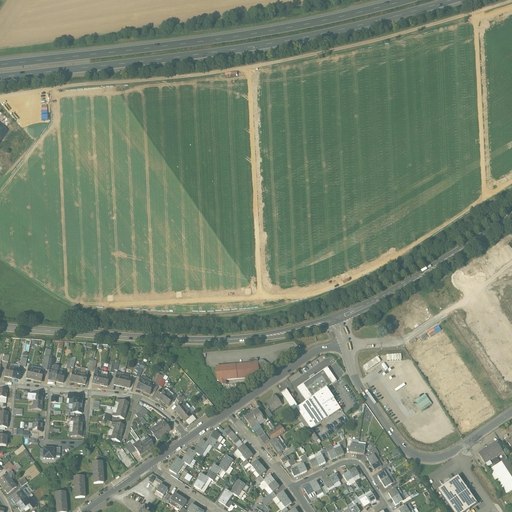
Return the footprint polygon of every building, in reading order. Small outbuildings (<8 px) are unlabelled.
[(506,294),(511,291),(508,286),(503,289),(506,294)] [(495,290),(460,310),(506,390),(511,385),(511,324),(503,308),(503,306),(499,304),(497,300),(500,298),(495,290)] [(52,358),(49,357),(46,370),(50,371),(51,368),(53,368),(55,361),(52,360),(52,358)] [(260,361),(258,363),(259,374),(267,369),(269,365),(263,360),(260,361)] [(258,363),(216,367),(217,381),(256,377),(260,376),(259,374),(258,363)] [(31,366),(31,369),(28,369),(25,378),(33,380),(36,367),(31,366)] [(41,368),(36,367),(33,380),(41,382),(43,372),(40,371),(41,368)] [(58,368),(55,367),(54,369),(53,368),(51,368),(50,371),(48,380),(55,382),(58,369),(58,368)] [(14,369),(6,368),(4,377),(12,379),(14,369)] [(21,371),(14,369),(12,379),(19,380),(21,371)] [(62,370),(58,369),(55,382),(63,384),(65,374),(62,374),(62,370)] [(80,371),(72,369),(69,382),(77,384),(80,371)] [(85,372),(80,371),(77,384),(85,386),(87,376),(84,375),(85,372)] [(297,408),(298,410),(311,429),(341,409),(327,388),(333,384),(323,371),(303,385),(312,398),(298,407),(297,408)] [(101,376),(94,374),(92,384),(99,385),(101,376)] [(155,383),(155,385),(158,387),(163,379),(164,377),(159,375),(157,379),(155,383)] [(109,378),(101,376),(99,385),(107,387),(109,378)] [(123,377),(116,376),(114,385),(121,387),(123,377)] [(131,379),(123,377),(121,387),(129,389),(131,379)] [(143,381),(140,380),(136,389),(143,392),(148,380),(144,378),(143,381)] [(155,383),(148,380),(143,392),(150,395),(155,385),(155,383)] [(168,395),(162,390),(156,398),(162,403),(168,395)] [(297,408),(298,407),(286,390),(282,393),(295,412),(298,410),(297,408)] [(43,394),(30,393),(30,395),(28,395),(28,401),(33,401),(42,402),(43,394)] [(82,397),(75,396),(75,395),(68,394),(68,399),(70,399),(70,404),(73,404),(82,405),(82,397)] [(423,411),(433,404),(426,394),(416,401),(423,411)] [(174,400),(168,395),(162,403),(168,407),(174,400)] [(276,397),(266,404),(272,413),(273,413),(272,411),(281,405),(282,406),(276,397)] [(42,402),(33,401),(32,410),(41,411),(42,402)] [(129,403),(120,401),(118,409),(126,411),(129,403)] [(82,405),(73,404),(72,410),(69,410),(69,412),(69,413),(74,413),(81,413),(82,405)] [(187,411),(182,405),(175,411),(180,417),(187,411)] [(126,411),(118,409),(115,417),(124,419),(126,411)] [(263,418),(258,410),(251,414),(259,425),(265,421),(265,420),(263,418)] [(8,413),(0,411),(0,419),(8,420),(8,413)] [(192,416),(187,411),(180,417),(185,423),(192,416)] [(138,413),(136,415),(138,418),(139,420),(142,423),(143,425),(146,423),(142,418),(138,413)] [(259,425),(251,414),(245,419),(252,430),(254,434),(256,433),(261,429),(259,425)] [(266,416),(263,418),(265,420),(265,421),(272,431),(274,429),(266,416)] [(74,419),(74,422),(70,422),(70,428),(82,429),(83,420),(74,419)] [(124,426),(113,422),(110,431),(113,432),(122,434),(124,426)] [(42,425),(33,424),(32,432),(42,432),(42,425)] [(166,424),(159,429),(164,436),(171,431),(166,424)] [(82,429),(70,428),(70,433),(73,433),(73,436),(82,437),(82,429)] [(281,428),(270,435),(274,440),(270,443),(274,450),(280,445),(276,439),(285,433),(281,428)] [(164,436),(159,429),(152,434),(157,441),(164,436)] [(256,433),(260,439),(265,435),(261,429),(256,433)] [(122,434),(113,432),(111,440),(120,442),(122,434)] [(221,436),(214,432),(210,438),(220,444),(223,439),(220,437),(221,436)] [(265,435),(260,439),(264,444),(269,440),(265,435)] [(153,446),(148,439),(146,440),(144,438),(139,441),(146,451),(153,446)] [(220,444),(210,438),(207,444),(209,445),(216,450),(220,444)] [(146,451),(139,441),(130,448),(133,452),(136,450),(140,456),(146,451)] [(207,444),(202,441),(198,447),(205,451),(209,445),(207,444)] [(503,453),(496,443),(478,454),(485,465),(503,453)] [(248,451),(244,445),(239,449),(238,450),(242,456),(248,451)] [(280,445),(274,450),(278,455),(284,451),(280,445)] [(358,446),(351,445),(351,448),(350,453),(357,454),(358,446)] [(48,448),(44,448),(43,459),(54,459),(54,456),(54,447),(48,447),(48,448)] [(205,451),(198,447),(194,453),(196,454),(201,457),(205,451)] [(239,449),(237,447),(228,454),(231,456),(235,452),(238,450),(239,449)] [(372,453),(373,456),(374,455),(374,456),(378,453),(375,448),(372,447),(369,452),(372,453)] [(341,448),(334,451),(338,458),(344,455),(342,450),(341,448)] [(194,453),(190,450),(186,456),(193,460),(196,454),(194,453)] [(242,456),(240,458),(245,464),(247,462),(253,456),(248,451),(242,456)] [(334,451),(328,454),(329,456),(331,461),(338,458),(334,451)] [(511,467),(503,453),(485,465),(502,491),(510,486),(511,490),(511,467)] [(373,456),(367,460),(371,465),(377,461),(374,456),(374,455),(373,456)] [(193,460),(186,456),(182,462),(184,463),(189,466),(193,460)] [(233,461),(226,456),(223,462),(229,467),(233,461)] [(322,456),(316,459),(319,466),(326,463),(323,458),(322,456)] [(182,462),(178,459),(174,465),(181,469),(184,463),(182,462)] [(316,459),(309,462),(310,463),(313,469),(319,466),(316,459)] [(257,461),(251,466),(256,471),(262,466),(257,461)] [(377,461),(371,465),(375,472),(380,468),(381,467),(377,461)] [(10,462),(4,467),(7,471),(9,469),(13,466),(10,462)] [(229,467),(223,462),(219,468),(225,472),(226,473),(229,467)] [(102,463),(93,463),(94,474),(103,473),(102,463)] [(181,469),(174,465),(170,471),(173,473),(177,475),(178,474),(181,469)] [(219,468),(214,465),(210,471),(217,476),(221,478),(225,472),(219,468)] [(304,465),(297,468),(301,475),(307,472),(304,466),(304,465)] [(13,466),(9,469),(11,472),(13,474),(18,470),(14,466),(13,466)] [(266,472),(262,466),(256,471),(260,477),(261,476),(266,472)] [(297,468),(291,471),(292,473),(294,478),(301,475),(297,468)] [(356,469),(350,473),(354,480),(360,476),(359,474),(356,469)] [(217,476),(210,471),(206,477),(208,479),(213,482),(217,476)] [(383,473),(378,477),(381,483),(391,477),(387,471),(383,473)] [(11,472),(0,480),(0,484),(1,486),(2,485),(4,487),(11,481),(10,479),(14,476),(13,474),(11,472)] [(103,473),(94,474),(94,484),(104,484),(103,473)] [(350,473),(344,476),(347,483),(354,480),(350,473)] [(191,482),(194,477),(188,474),(185,479),(191,482)] [(206,477),(202,474),(198,480),(205,485),(208,479),(206,477)] [(336,475),(330,479),(334,485),(340,482),(336,475)] [(84,477),(74,478),(75,489),(84,489),(84,477)] [(265,481),(262,483),(263,485),(262,485),(265,490),(269,487),(275,482),(271,477),(265,481)] [(391,477),(381,483),(385,489),(391,485),(392,485),(391,483),(394,481),(391,477)] [(466,511),(478,504),(458,477),(438,491),(452,511),(466,511)] [(24,478),(19,482),(22,487),(25,485),(28,483),(24,478)] [(265,481),(263,479),(257,483),(255,485),(257,487),(262,483),(265,481)] [(330,479),(324,482),(326,487),(328,489),(334,485),(330,479)] [(205,485),(198,480),(194,487),(201,491),(203,488),(205,485)] [(11,481),(4,487),(6,490),(5,491),(8,494),(17,488),(16,487),(16,488),(11,481)] [(249,488),(238,481),(235,487),(241,491),(245,494),(249,488)] [(275,482),(269,487),(273,492),(279,487),(275,482)] [(317,483),(310,486),(317,497),(322,494),(320,490),(321,490),(317,483)] [(168,490),(161,485),(156,492),(163,496),(168,490)] [(310,486),(305,490),(307,495),(309,497),(310,496),(312,499),(317,497),(310,486)] [(241,491),(235,487),(231,493),(233,494),(238,497),(241,491)] [(84,489),(75,489),(76,499),(85,498),(84,489)] [(231,493),(226,490),(222,496),(229,500),(233,494),(231,493)] [(394,490),(388,494),(392,500),(399,496),(395,490),(394,490)] [(20,492),(12,499),(14,503),(15,502),(17,504),(25,499),(20,493),(20,492)] [(270,495),(265,499),(267,502),(271,498),(275,495),(273,492),(270,495)] [(65,493),(56,494),(56,504),(66,503),(65,493)] [(284,493),(277,497),(273,501),(277,506),(288,498),(284,493)] [(181,498),(175,494),(173,497),(170,501),(171,501),(176,504),(181,498)] [(372,494),(366,498),(370,504),(376,501),(372,494)] [(399,496),(392,500),(396,506),(402,502),(403,502),(402,501),(405,499),(402,494),(399,496)] [(271,498),(267,502),(268,505),(273,501),(277,497),(275,495),(271,498)] [(229,500),(222,496),(219,502),(229,509),(233,503),(229,500)] [(263,502),(259,496),(254,503),(260,507),(263,502)] [(26,501),(25,499),(17,504),(19,507),(18,508),(21,511),(28,506),(31,511),(36,507),(36,505),(30,498),(26,501)] [(186,501),(181,498),(176,504),(182,508),(183,508),(186,501)] [(288,498),(277,506),(282,511),(287,508),(292,504),(288,498)] [(366,498),(360,502),(362,504),(364,508),(370,504),(366,498)] [(66,511),(66,503),(56,504),(56,511),(66,511)]
